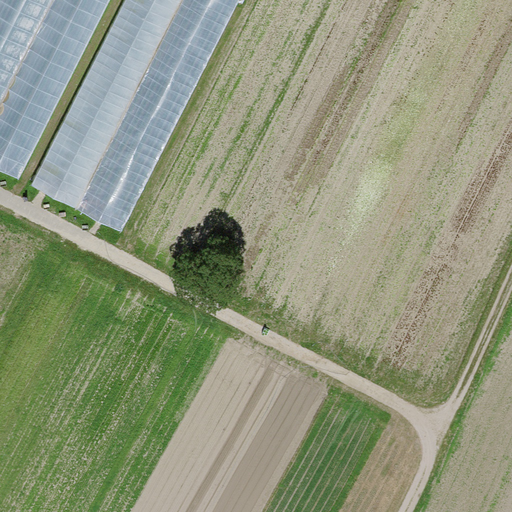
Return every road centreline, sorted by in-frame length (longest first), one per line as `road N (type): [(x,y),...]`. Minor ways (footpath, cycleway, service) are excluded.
road 1 (track): [(0,193),(445,421),(411,511)]
road 2 (track): [(511,263),(445,421)]
